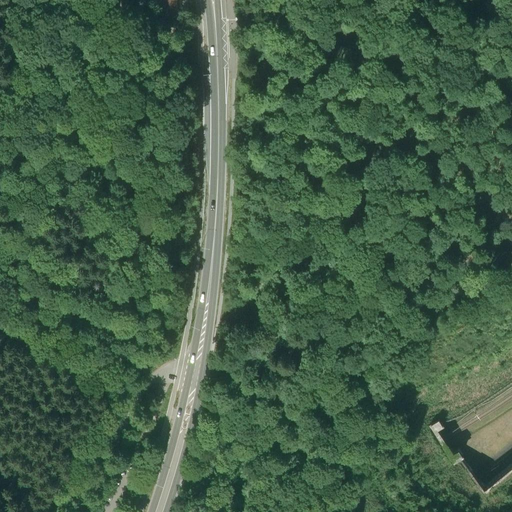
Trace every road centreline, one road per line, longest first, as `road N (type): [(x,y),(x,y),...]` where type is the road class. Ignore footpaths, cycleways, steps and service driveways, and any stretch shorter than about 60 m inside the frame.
road 1 (unknown): [(100,424),(153,208),(140,65),(116,0)]
road 2 (primary): [(195,375),(215,213),(212,0)]
road 3 (track): [(337,442),(340,397),(356,363),(414,315),(452,269),(511,232)]
road 4 (unclassified): [(195,375),(168,374),(146,388),(75,511)]
road 5 (primary): [(158,511),(195,375)]
